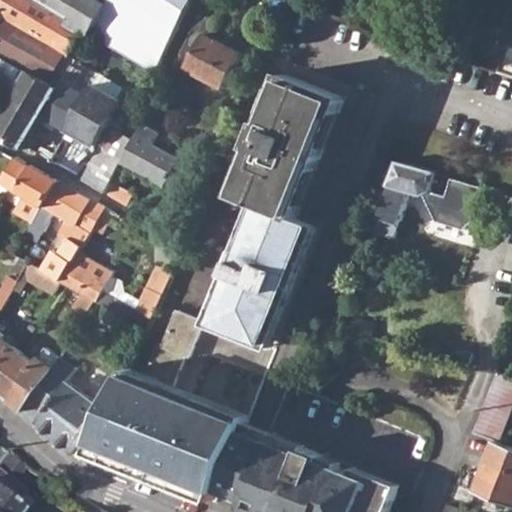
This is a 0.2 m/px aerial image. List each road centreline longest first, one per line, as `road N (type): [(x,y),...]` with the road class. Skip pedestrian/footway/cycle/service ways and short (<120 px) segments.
road 1 (residential): [(0,139),(176,238)]
road 2 (residential): [(10,428),(83,482),(145,511)]
